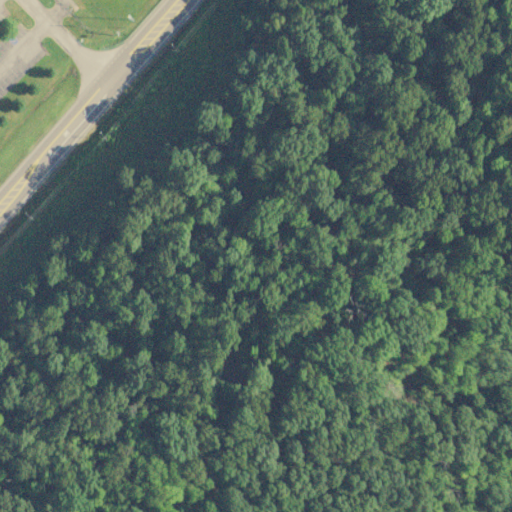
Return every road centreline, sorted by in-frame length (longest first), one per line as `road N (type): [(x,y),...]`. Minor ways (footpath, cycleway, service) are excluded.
road 1 (secondary): [(0,220),(193,0)]
road 2 (secondary): [(106,72),(0,194)]
